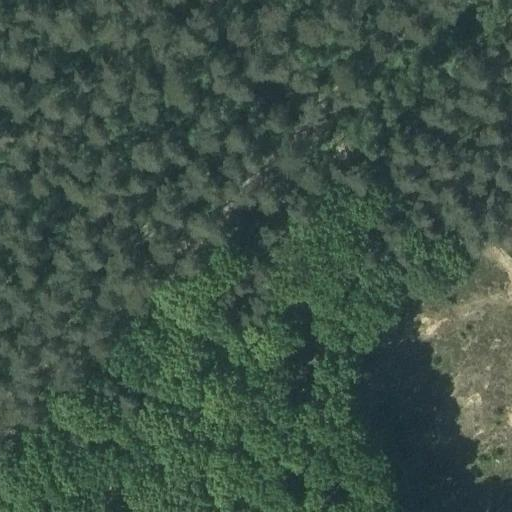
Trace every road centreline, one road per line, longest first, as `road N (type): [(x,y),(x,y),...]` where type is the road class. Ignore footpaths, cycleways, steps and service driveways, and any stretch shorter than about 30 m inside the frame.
road 1 (track): [(282,155),(0,434)]
road 2 (track): [(282,155),(311,382),(394,511)]
road 3 (track): [(322,115),(511,257)]
road 4 (track): [(178,0),(322,115)]
road 5 (track): [(432,0),(322,115)]
